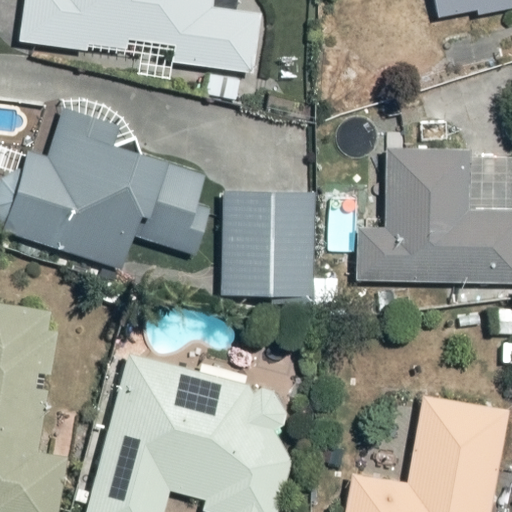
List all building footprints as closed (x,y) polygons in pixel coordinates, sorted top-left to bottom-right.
[(180,64),(215,65),(213,98),(252,100),(254,67),(264,67),(266,0),(31,0),(25,44),(96,54),(98,42),(181,46),(180,64)] [(511,0),(439,0),(439,15),(511,9),(511,0)] [(171,121),(69,98),(57,153),(35,148),(31,169),(11,165),(0,213),(0,219),(12,222),(9,235),(131,263),(137,234),(206,250),(224,167),(164,154),(171,121)] [(479,140),(392,144),(391,224),(361,224),(360,281),(511,282),(511,161),(479,161),(479,140)] [(318,190),(231,189),(230,299),(317,300),(318,190)] [(0,511),(63,511),(76,408),(59,406),(70,314),(0,305),(0,511)] [(282,511),(311,401),(134,355),(92,511),(172,511),(179,489),(210,498),(206,511),(282,511)] [(494,511),(511,416),(511,404),(434,390),(418,477),(358,466),(349,511),(494,511)]
